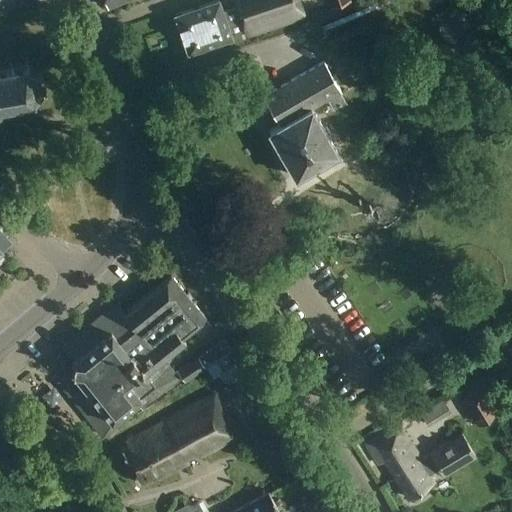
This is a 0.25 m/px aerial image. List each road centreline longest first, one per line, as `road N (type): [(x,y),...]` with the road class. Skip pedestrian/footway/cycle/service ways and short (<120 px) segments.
road 1 (tertiary): [(129,208),(186,228),(376,511)]
road 2 (tertiary): [(129,208),(130,143),(79,0)]
